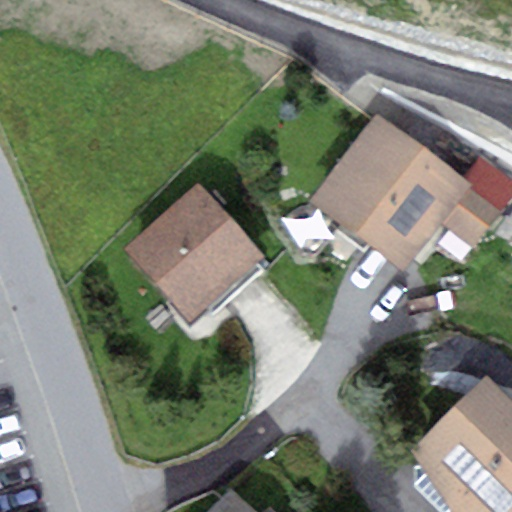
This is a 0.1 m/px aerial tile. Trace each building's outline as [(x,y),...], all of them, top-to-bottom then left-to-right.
[(405,149),(376,127),(320,199),(362,231),(370,221),(410,252),(446,205),(458,189),(429,167),(435,159),(411,141),(405,149)] [(511,186),(511,179),(482,157),(458,189),(446,205),(479,230),(511,186)] [(264,267),(198,193),(136,249),(191,310),(202,300),(214,312),(264,267)] [(511,511),(511,409),(487,385),(423,452),(462,490),(462,511),(511,511)] [(243,511),(232,501),(220,511),(243,511)]
